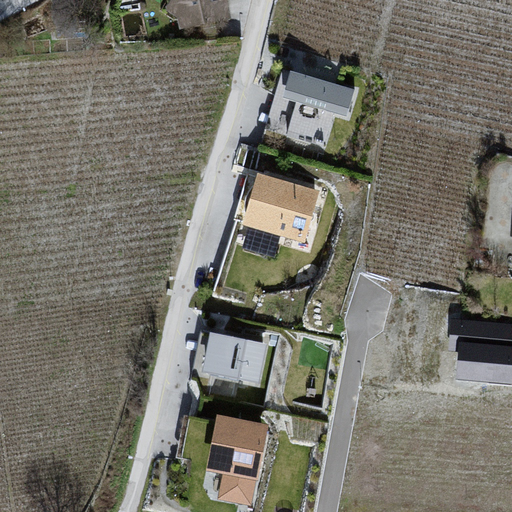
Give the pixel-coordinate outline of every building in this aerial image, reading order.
[(174,0),(169,9),(182,18),(184,27),(220,19),(227,18),(223,0),(174,0)] [(296,102),(287,135),(324,146),(333,113),(347,117),(355,90),(304,75),(283,69),(275,95),(275,96),(296,102)] [(315,194),(265,179),(264,180),(260,182),(256,184),(253,187),(250,190),(247,194),(246,198),(245,202),(245,207),(245,211),(247,215),(249,219),(252,223),(252,224),(302,238),(315,194)] [(460,341),(457,368),(511,373),(511,317),(453,312),(450,340),(460,341)] [(214,333),(206,373),(255,383),(263,343),(214,333)] [(189,416),(181,459),(213,465),(213,466),(228,469),(223,496),(248,500),(262,429),(222,421),(222,422),(189,416)]
